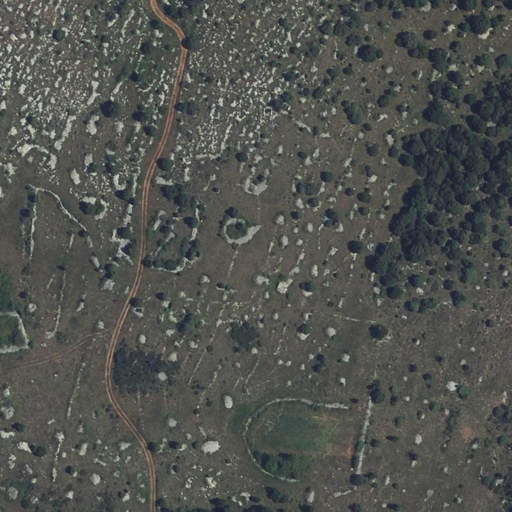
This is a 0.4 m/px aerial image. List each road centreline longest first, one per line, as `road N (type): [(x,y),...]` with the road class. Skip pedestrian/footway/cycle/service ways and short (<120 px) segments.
road 1 (track): [(155,0),(187,41),(165,144),(145,191),(140,263),(107,380),(111,401),(144,445),(153,478),(150,511)]
road 2 (track): [(118,330),(0,370)]
